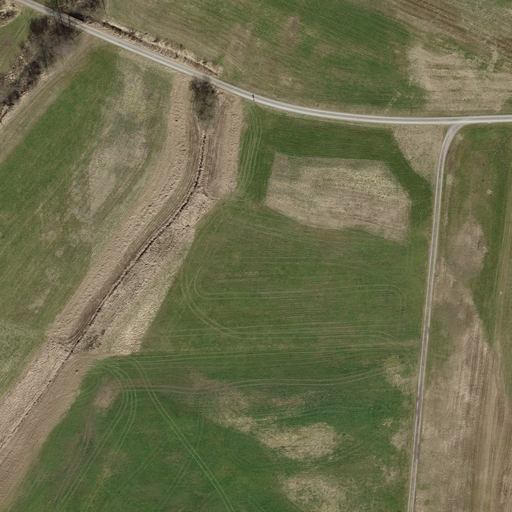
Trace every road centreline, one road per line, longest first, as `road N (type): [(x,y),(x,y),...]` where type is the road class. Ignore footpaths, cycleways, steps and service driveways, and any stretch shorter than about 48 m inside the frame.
road 1 (track): [(462,120),(295,106),(218,83),(21,0)]
road 2 (track): [(462,120),(443,142),(409,511)]
